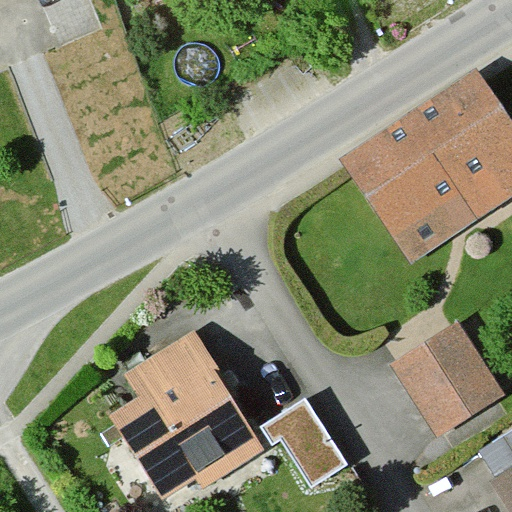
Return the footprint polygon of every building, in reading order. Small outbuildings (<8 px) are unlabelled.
[(511,124),(483,80),(347,168),(410,264),(511,197),(511,124)] [(143,395),(116,412),(168,490),(197,471),(206,485),(269,444),(221,371),(236,361),(205,314),(124,366),(143,395)] [(460,317),(389,361),(436,436),(507,392),(460,317)] [(310,388),(271,410),(310,478),(349,455),(310,388)] [(511,429),(480,449),(511,498),(511,429)]
